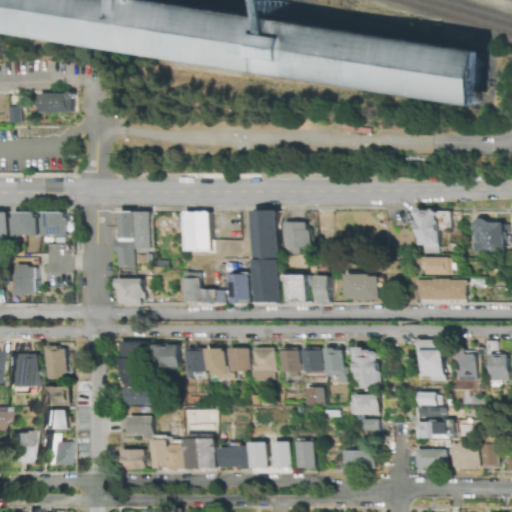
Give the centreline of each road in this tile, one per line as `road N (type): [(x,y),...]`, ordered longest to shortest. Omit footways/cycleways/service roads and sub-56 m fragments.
road 1 (residential): [(0,496),(398,492),(0,482)]
road 2 (residential): [(511,309),(0,311)]
road 3 (tertiary): [(511,194),(0,195)]
road 4 (residential): [(0,333),(511,333)]
road 5 (residential): [(99,81),(98,511)]
